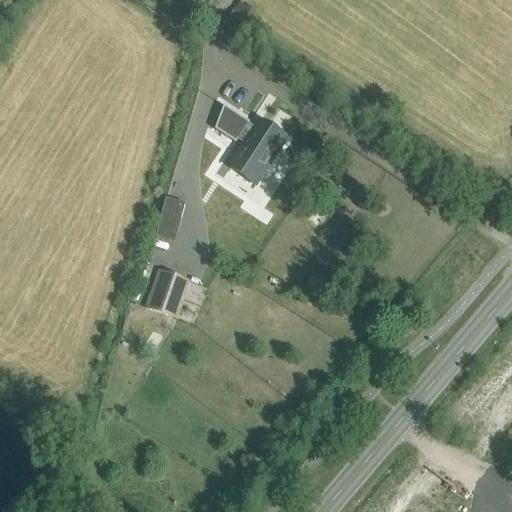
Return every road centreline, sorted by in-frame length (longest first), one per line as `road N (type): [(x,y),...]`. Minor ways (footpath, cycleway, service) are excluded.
road 1 (track): [(511,241),(151,0)]
road 2 (unclassified): [(306,511),(511,268)]
road 3 (primary): [(511,360),(384,511)]
road 4 (unclassified): [(434,511),(511,419)]
